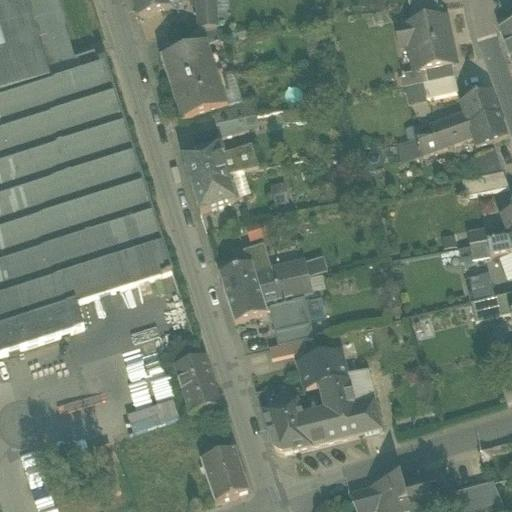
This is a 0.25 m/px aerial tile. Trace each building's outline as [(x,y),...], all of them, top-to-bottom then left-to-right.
[(0,0),(0,359),(85,332),(77,308),(173,277),(106,65),(98,67),(78,73),(75,63),(54,0),(0,0)] [(167,2),(166,0),(131,0),(138,21),(170,11),(167,2)] [(195,0),(195,3),(199,33),(219,30),(217,13),(215,0),(195,0)] [(226,0),(215,0),(217,13),(228,12),(226,0)] [(411,47),(417,75),(426,73),(452,68),(453,67),(447,35),(450,34),(447,20),(396,30),(400,50),(411,47)] [(511,27),(500,32),(511,65),(511,27)] [(190,38),(194,52),(207,48),(208,49),(221,44),(218,35),(204,37),(190,38)] [(316,37),(304,39),(308,63),(320,61),(316,37)] [(161,62),(172,94),(217,80),(208,49),(207,48),(194,52),(161,62)] [(75,63),(78,73),(98,67),(95,57),(75,63)] [(426,73),(429,85),(454,80),(452,68),(426,73)] [(404,90),(423,86),(429,85),(426,73),(417,75),(402,78),(404,90)] [(233,76),(217,80),(228,111),(238,107),(242,106),(233,76)] [(228,111),(217,80),(172,94),(182,127),(212,117),(228,112),(228,111)] [(454,80),(429,85),(423,86),(427,102),(458,95),(454,80)] [(423,86),(404,90),(408,106),(427,102),(423,86)] [(463,117),(444,124),(448,137),(499,118),(491,96),(460,107),(463,117)] [(238,107),(243,123),(256,120),(251,103),(242,106),(238,107)] [(212,117),(216,128),(239,124),(243,123),(238,107),(228,111),(228,112),(212,117)] [(302,111),(282,115),(284,127),(309,126),(302,111)] [(508,140),(499,118),(448,137),(434,142),(418,143),(423,159),(424,160),(472,142),(476,152),(507,140),(508,140)] [(239,124),(242,136),(260,131),(257,120),(256,120),(243,123),(239,124)] [(242,136),(239,124),(216,128),(220,143),(242,136)] [(434,142),(448,137),(444,124),(429,129),(434,142)] [(421,127),(406,131),(409,144),(424,141),(421,127)] [(399,149),(401,167),(423,159),(418,143),(399,149)] [(190,187),(191,189),(227,177),(222,159),(219,150),(182,161),(190,187)] [(252,150),(225,158),(222,159),(227,177),(228,180),(244,176),(259,173),(252,150)] [(471,162),(478,180),(504,175),(496,153),(471,162)] [(478,180),(471,162),(463,169),(467,182),(478,180)] [(509,191),(504,175),(478,180),(467,182),(467,183),(462,184),(465,200),(502,193),(509,191)] [(251,198),(244,176),(228,180),(230,187),(234,186),(239,202),(251,198)] [(236,206),(235,203),(230,187),(228,180),(227,177),(191,189),(200,218),(236,206)] [(285,185),(270,189),(275,210),(290,207),(285,185)] [(234,186),(230,187),(235,203),(239,202),(234,186)] [(465,200),(455,202),(462,238),(468,237),(477,235),(505,230),(501,221),(507,219),(502,193),(465,200)] [(505,230),(510,243),(511,242),(511,216),(507,219),(501,221),(505,230)] [(264,226),(245,232),(250,247),(268,241),(264,226)] [(480,249),(488,247),(510,243),(505,230),(477,235),(480,249)] [(468,237),(470,250),(480,249),(477,235),(468,237)] [(455,240),(442,242),(444,254),(457,252),(455,240)] [(511,257),(511,249),(510,243),(488,247),(490,261),(511,257)] [(480,249),(470,250),(473,264),(490,261),(488,247),(480,249)] [(244,255),(249,272),(252,271),(254,278),(272,274),(264,248),(244,255)] [(461,266),(473,264),(470,250),(459,252),(461,266)] [(511,282),(511,257),(499,262),(507,285),(511,282)] [(220,281),(228,304),(260,294),(298,285),(308,283),(305,270),(304,266),(272,274),(254,278),(252,271),(249,272),(220,281)] [(308,283),(319,280),(328,278),(325,266),(305,270),(308,283)] [(465,283),(471,307),(494,300),(489,277),(465,283)] [(319,280),(308,283),(311,293),(321,291),(319,280)] [(311,297),(311,293),(308,283),(298,285),(302,299),(311,297)] [(302,299),(298,285),(260,294),(228,304),(235,327),(267,317),(266,316),(270,315),(276,338),(311,330),(310,326),(305,307),(305,304),(293,306),(292,301),(302,299)] [(471,307),(476,326),(511,318),(510,317),(511,315),(511,296),(494,300),(471,307)] [(322,303),(305,307),(310,326),(327,322),(322,303)] [(276,338),(278,350),(303,344),(314,342),(311,330),(276,338)] [(278,350),(269,352),(272,363),(306,356),(303,344),(278,350)] [(306,394),(318,391),(347,384),(346,379),(340,357),(299,367),(306,394)] [(221,410),(213,386),(206,362),(175,371),(182,396),(190,420),(198,417),(221,410)] [(418,371),(405,375),(410,389),(423,384),(418,371)] [(346,379),(347,384),(349,383),(350,390),(370,385),(368,373),(346,379)] [(355,408),(350,390),(349,383),(347,384),(318,391),(320,397),(325,416),(328,427),(306,432),(303,422),(297,405),(263,416),(275,454),(276,456),(279,458),(282,459),(362,440),(355,408)] [(350,390),(355,408),(374,403),(375,403),(370,385),(350,390)] [(50,441),(150,417),(146,401),(46,425),(50,441)] [(381,432),(374,403),(355,408),(362,440),(382,435),(381,432)] [(435,415),(419,419),(421,429),(437,426),(435,415)] [(325,416),(303,422),(306,432),(328,427),(325,416)] [(414,422),(396,427),(398,436),(416,431),(414,422)] [(201,465),(215,508),(249,496),(235,453),(201,465)] [(372,493),(372,494),(377,510),(379,509),(380,511),(433,511),(431,500),(424,476),(406,480),(408,486),(402,487),(401,484),(386,488),(386,490),(372,493)] [(455,496),(458,511),(502,511),(504,511),(493,486),(455,496)] [(458,511),(455,496),(453,490),(441,492),(442,497),(431,500),(433,511),(458,511)] [(356,511),(380,511),(379,509),(377,510),(372,494),(353,499),(356,511)]
